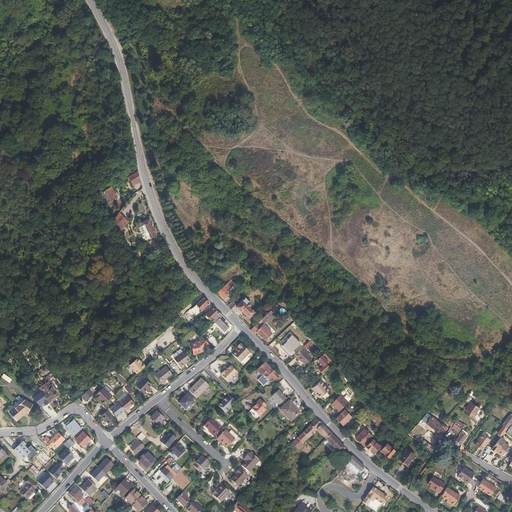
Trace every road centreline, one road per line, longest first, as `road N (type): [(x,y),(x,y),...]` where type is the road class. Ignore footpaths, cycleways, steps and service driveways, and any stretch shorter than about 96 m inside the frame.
road 1 (tertiary): [(90,0),(121,64),(158,215),(191,274),(241,327)]
road 2 (tertiary): [(241,327),(353,449),(436,511)]
road 3 (residential): [(241,327),(104,440)]
road 4 (track): [(143,170),(162,180),(183,213),(275,264)]
